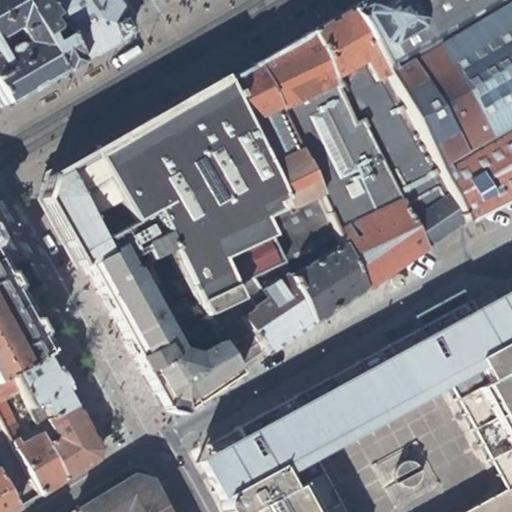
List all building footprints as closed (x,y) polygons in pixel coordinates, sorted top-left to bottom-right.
[(0,0),(0,110),(0,111),(39,88),(62,75),(35,34),(12,0),(0,0)] [(20,0),(12,0),(35,34),(62,75),(71,69),(78,65),(58,29),(38,0),(28,0),(23,3),(20,0)] [(107,0),(38,0),(58,29),(78,65),(108,48),(130,35),(107,0)] [(511,0),(359,0),(343,10),(459,223),(490,207),(511,196),(511,0)] [(356,120),(419,250),(441,235),(459,223),(343,10),(328,18),(302,33),(349,123),(356,120)] [(250,63),(313,196),(316,203),(336,244),(359,291),(386,273),(419,250),(356,120),(349,123),(302,33),(282,45),(250,63)] [(279,200),(283,209),(299,202),(313,196),(250,63),(234,72),(220,81),(279,200)] [(44,200),(81,268),(113,250),(124,269),(160,250),(218,344),(234,371),(248,362),(261,352),(239,320),(252,312),(235,288),(280,266),(279,263),(257,220),(275,213),(283,209),(279,200),(220,81),(159,116),(128,136),(92,156),(126,223),(96,239),(60,174),(49,180),(44,200)] [(126,223),(92,156),(77,165),(60,174),(96,239),(126,223)] [(303,209),(316,203),(313,196),(299,202),(303,209)] [(297,212),(303,209),(299,202),(283,209),(299,241),(285,248),(296,270),(319,255),(297,212)] [(297,212),(319,255),(336,244),(316,203),(303,209),(297,212)] [(336,244),(319,255),(296,270),(285,248),(299,241),(283,209),(275,213),(257,220),(279,263),(280,266),(286,277),(309,325),(340,304),(359,291),(336,244)] [(237,374),(234,371),(218,344),(160,250),(124,269),(113,250),(81,268),(79,270),(97,305),(108,326),(110,330),(117,344),(126,361),(127,364),(130,369),(133,375),(154,416),(162,418),(170,420),(192,406),(195,403),(201,399),(237,374)] [(286,341),(309,325),(286,277),(280,266),(235,288),(252,312),(239,320),(261,352),(264,356),(286,341)] [(0,394),(1,396),(15,388),(8,375),(45,354),(27,321),(3,277),(0,272),(0,394)] [(449,371),(453,379),(493,357),(501,353),(495,341),(503,337),(510,333),(511,332),(511,297),(509,292),(477,310),(485,324),(465,335),(467,339),(469,343),(451,353),(445,366),(436,371),(438,377),(449,371)] [(230,434),(235,442),(243,458),(249,468),(257,462),(262,463),(269,465),(299,448),(302,453),(390,404),(438,377),(436,371),(445,366),(451,353),(469,343),(467,339),(465,335),(485,324),(477,310),(471,299),(462,304),(456,295),(406,323),(411,333),(281,405),(252,421),(230,434)] [(457,384),(511,487),(511,486),(511,332),(510,333),(503,337),(495,341),(501,353),(493,357),(453,379),(457,384)] [(38,404),(47,421),(73,406),(58,378),(45,354),(8,375),(15,388),(26,408),(38,404)] [(55,442),(46,447),(64,481),(94,463),(98,452),(87,431),(73,406),(47,421),(44,422),(55,442)] [(10,444),(39,497),(56,487),(64,481),(46,447),(40,436),(23,446),(19,439),(10,444)] [(216,511),(217,511),(218,511),(218,510),(218,509),(218,508),(218,507),(218,506),(219,506),(219,505),(219,504),(220,503),(220,502),(220,501),(221,501),(221,500),(222,500),(222,499),(219,493),(230,487),(239,482),(247,496),(293,470),(301,485),(306,483),(292,459),(302,453),(299,448),(269,465),(262,463),(257,462),(249,468),(243,458),(235,442),(232,443),(191,467),(216,511)] [(321,511),(306,483),(301,485),(293,470),(247,496),(239,482),(230,487),(219,493),(222,499),(222,500),(221,500),(221,501),(220,501),(220,502),(220,503),(219,504),(219,505),(219,506),(218,506),(218,507),(218,508),(218,509),(218,510),(218,511),(321,511)] [(72,511),(152,511),(160,508),(152,494),(146,482),(128,478),(105,492),(72,511)] [(14,511),(16,511),(0,482),(0,511),(14,511)] [(511,511),(511,506),(508,502),(489,511),(511,511)]
